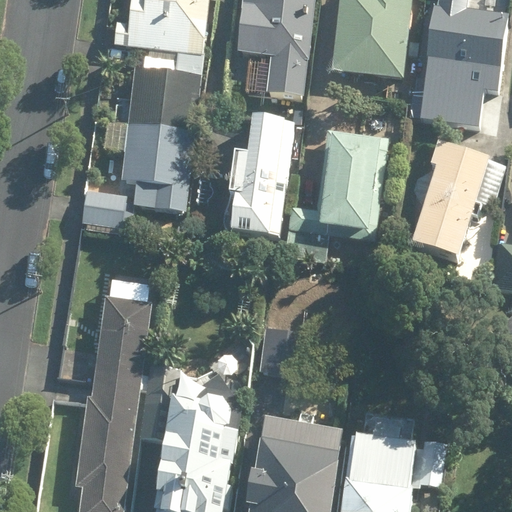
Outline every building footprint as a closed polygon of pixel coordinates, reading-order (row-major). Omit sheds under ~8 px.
[(136,45),(189,54),(195,0),(117,0),(113,29),(135,29),(136,45)] [(299,0),(223,0),(220,35),(251,38),(247,76),(292,77),(299,0)] [(393,0),(324,0),(319,53),(388,61),(393,0)] [(496,0),(420,0),(412,44),(469,50),(467,69),(488,69),(496,0)] [(207,79),(142,74),(138,127),(203,132),(207,79)] [(279,97),(225,95),(214,209),(269,214),(279,97)] [(373,105),(315,98),(305,210),(359,216),(373,105)] [(477,134),(427,121),(398,222),(445,237),(477,134)] [(201,134),(115,127),(113,153),(134,155),(131,186),(145,187),(144,207),(152,207),(152,212),(194,215),(201,134)] [(140,199),(93,194),(90,226),(137,231),(140,199)] [(115,508),(140,287),(92,276),(61,501),(115,508)] [(511,276),(477,317),(511,347),(511,276)] [(317,339),(272,334),(268,377),(313,381),(317,339)] [(205,511),(235,357),(167,344),(138,495),(171,502),(169,511),(205,511)] [(398,511),(408,404),(343,391),(326,511),(398,511)] [(318,511),(331,406),(248,395),(230,501),(238,511),(318,511)]
